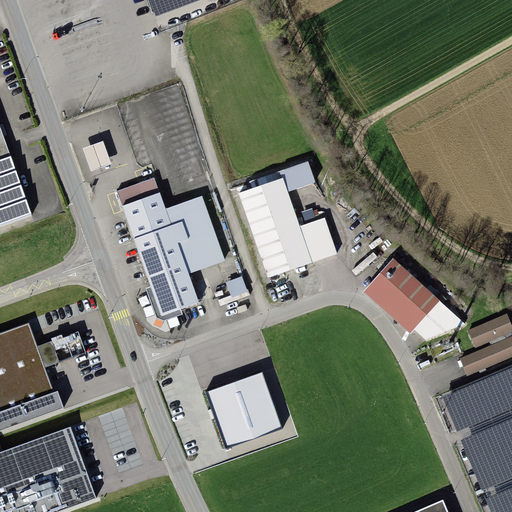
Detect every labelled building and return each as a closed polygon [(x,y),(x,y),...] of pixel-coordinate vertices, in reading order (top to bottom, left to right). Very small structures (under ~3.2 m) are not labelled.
[(150,0),(156,16),(200,0),(150,0)] [(0,232),(30,222),(0,138),(0,232)] [(89,174),(109,167),(101,146),(81,153),(89,174)] [(304,225),(301,217),(297,218),(288,192),(315,182),(308,163),(280,172),(283,178),(238,194),(267,278),(337,254),(324,218),(304,225)] [(115,192),(160,319),(200,305),(189,273),(224,260),(202,198),(165,211),(153,178),(115,192)] [(425,340),(465,323),(393,259),(367,288),(425,340)] [(468,332),(474,346),(489,340),(492,347),(460,360),(467,375),(511,355),(511,338),(507,341),(504,334),(511,330),(511,325),(508,315),(468,332)] [(37,346),(29,323),(0,332),(0,428),(58,407),(44,368),(86,353),(78,332),(37,346)] [(511,511),(511,367),(442,397),(491,511),(511,511)] [(262,373),(205,392),(225,449),(282,429),(262,373)] [(70,427),(0,452),(0,511),(58,511),(96,499),(70,427)] [(416,511),(448,511),(443,500),(416,511)]
